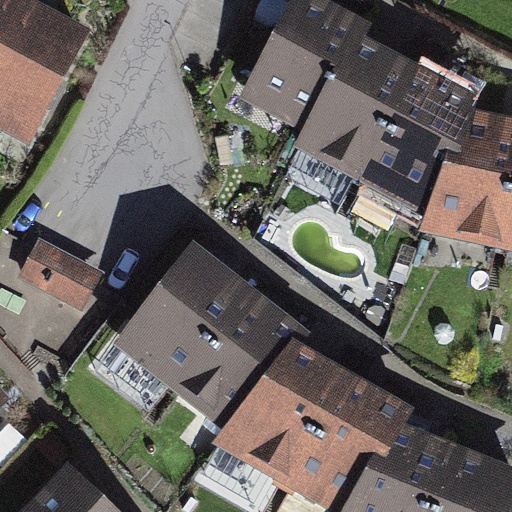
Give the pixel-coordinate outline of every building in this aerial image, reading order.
[(90,21),(49,0),(0,0),(0,122),(32,139),(90,21)] [(373,15),(347,0),(287,0),(239,94),(302,124),(295,139),(424,210),(447,137),(462,142),(474,102),(480,89),(442,68),(449,51),(415,32),(407,49),(366,27),(373,15)] [(511,110),(474,102),(462,142),(447,137),(424,210),(421,224),(511,243),(511,110)] [(312,325),(194,234),(111,338),(224,422),(292,328),(304,335),(312,325)] [(105,270),(40,236),(18,276),(84,311),(105,270)] [(292,328),(224,422),(213,437),(338,510),(374,439),(387,445),(404,415),(415,400),(304,335),(292,328)] [(118,350),(101,373),(152,411),(170,388),(118,350)] [(0,376),(0,401),(12,390),(0,376)] [(508,511),(511,502),(511,459),(404,415),(387,445),(374,439),(338,510),(336,511),(508,511)] [(69,452),(12,511),(125,511),(129,509),(69,452)]
